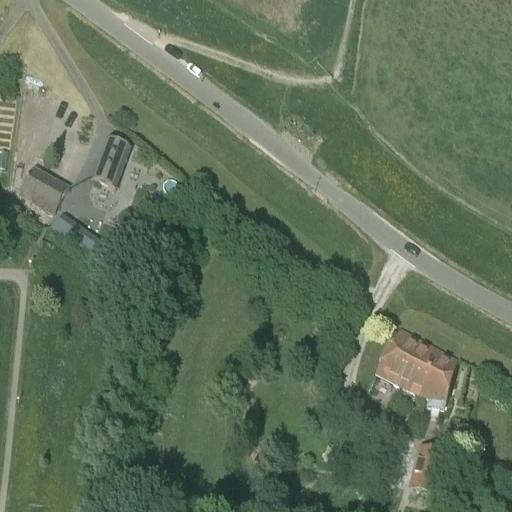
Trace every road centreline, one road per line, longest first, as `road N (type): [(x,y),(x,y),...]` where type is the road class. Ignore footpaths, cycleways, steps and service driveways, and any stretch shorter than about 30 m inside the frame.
road 1 (unclassified): [(511,315),(428,269),(77,0)]
road 2 (track): [(327,81),(292,80),(165,41),(141,46)]
